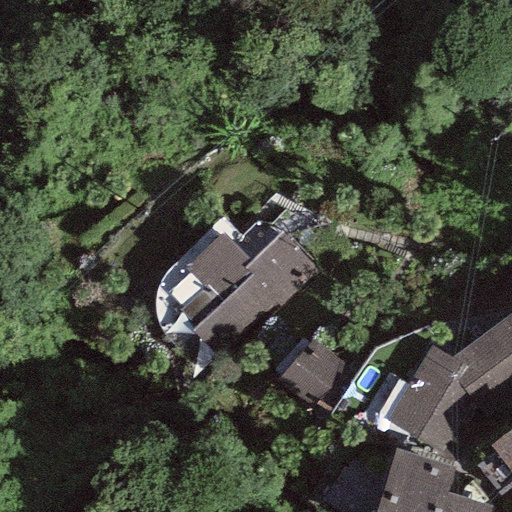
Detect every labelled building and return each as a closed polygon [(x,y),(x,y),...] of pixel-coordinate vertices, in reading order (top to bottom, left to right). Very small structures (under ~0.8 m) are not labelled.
[(222,233),(186,268),(205,288),(180,313),(195,328),(193,330),(230,368),(324,276),(282,233),(251,262),(222,233)] [(511,313),(451,358),(430,346),(385,420),(443,455),(471,408),(482,414),(511,391),(511,313)] [(357,374),(308,339),(280,379),(328,414),(357,374)] [(511,426),(488,446),(511,476),(511,426)] [(452,470),(396,451),(375,511),(487,511),(490,506),(445,491),(452,470)]
